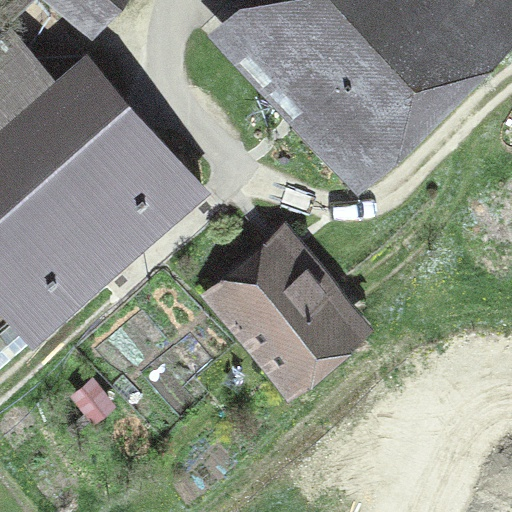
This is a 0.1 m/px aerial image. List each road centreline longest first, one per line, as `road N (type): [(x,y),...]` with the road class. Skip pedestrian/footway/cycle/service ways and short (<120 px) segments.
road 1 (track): [(511,77),(393,190),(359,207),(278,189),(220,148)]
road 2 (track): [(0,391),(244,168)]
